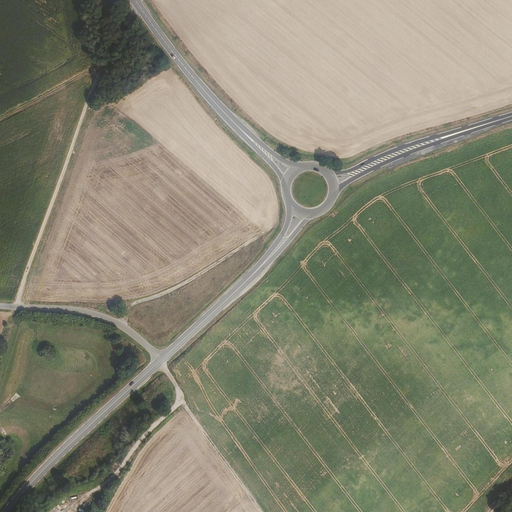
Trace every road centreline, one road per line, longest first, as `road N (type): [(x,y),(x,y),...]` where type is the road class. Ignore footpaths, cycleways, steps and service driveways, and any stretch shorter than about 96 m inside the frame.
road 1 (track): [(135,0),(0,365)]
road 2 (secondary): [(7,511),(160,360)]
road 3 (track): [(160,360),(260,511)]
road 4 (track): [(121,326),(133,304),(177,288),(264,232)]
road 5 (unclassified): [(160,360),(116,322),(0,306)]
road 6 (primary): [(178,59),(271,161),(286,195)]
road 7 (primary): [(308,165),(263,146),(178,59)]
road 8 (primary): [(473,128),(345,172),(323,169)]
road 9 (track): [(183,402),(72,511)]
road 10 (primary): [(334,194),(383,163),(473,128)]
